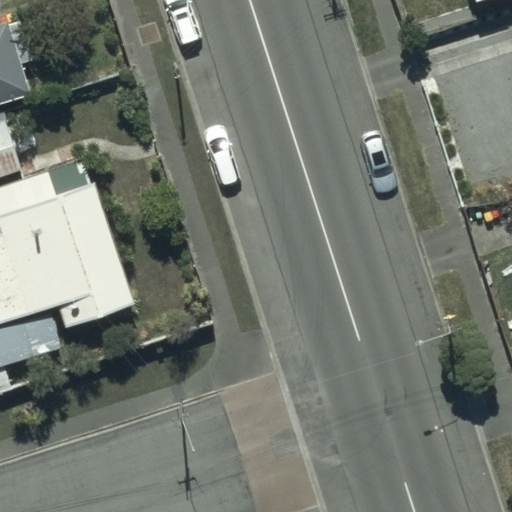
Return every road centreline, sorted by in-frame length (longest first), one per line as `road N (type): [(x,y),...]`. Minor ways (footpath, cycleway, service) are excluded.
road 1 (tertiary): [(249,0),(383,413)]
road 2 (residential): [(383,413),(66,511)]
